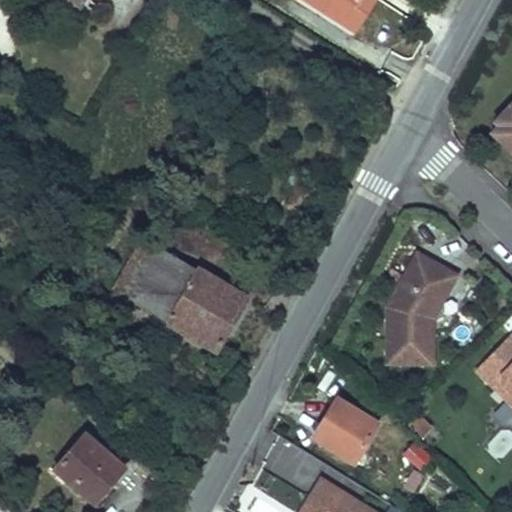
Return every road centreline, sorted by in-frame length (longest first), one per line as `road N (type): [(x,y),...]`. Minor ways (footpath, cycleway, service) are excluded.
road 1 (tertiary): [(407,129),(235,443)]
road 2 (tertiary): [(478,0),(407,129)]
road 3 (residential): [(407,129),(511,230)]
